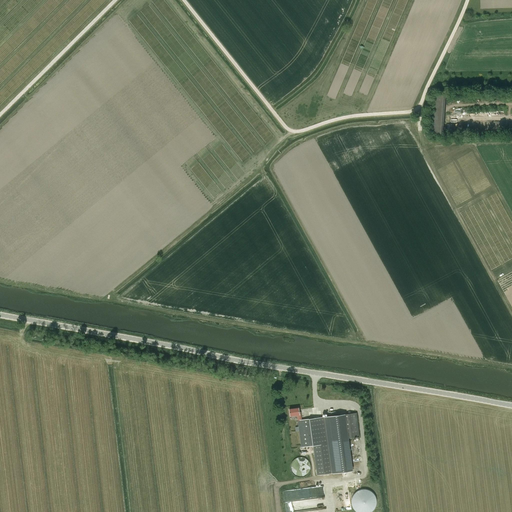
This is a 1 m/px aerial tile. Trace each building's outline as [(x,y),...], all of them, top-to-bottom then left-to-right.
[(442,134),(444,96),(433,96),(431,134),(442,134)] [(298,408),(289,409),(290,416),(297,415),(298,427),(301,447),(313,446),(317,475),(333,473),(325,416),(302,420),(301,412),(299,412),(298,408)] [(356,412),(345,414),(348,438),(359,436),(356,412)] [(345,414),(325,416),(333,473),(345,471),(341,439),(347,438),(348,438),(345,414)] [(308,476),(309,458),(294,458),(293,475),(308,476)] [(323,486),(284,490),(286,511),(291,511),(309,510),(309,507),(318,506),(317,498),(324,497),(323,486)] [(357,491),(356,491),(356,492),(355,492),(355,493),(354,493),(354,494),(353,494),(353,495),(352,496),(352,497),(352,498),(351,498),(351,499),(351,500),(351,501),(351,502),(351,503),(351,504),(351,505),(352,505),(352,506),(352,507),(352,508),(353,508),(353,509),(354,509),(354,510),(355,511),(356,511),(370,511),(371,511),(372,511),(373,510),(373,509),(374,509),(374,508),(375,508),(375,507),(375,506),(376,506),(376,505),(376,504),(376,503),(376,502),(376,501),(376,500),(376,499),(376,498),(375,497),(375,496),(375,495),(374,495),(374,494),(373,494),(373,493),(372,493),(372,492),(371,492),(371,491),(370,491),(369,490),(368,490),(367,490),(367,489),(366,489),(365,489),(364,489),(363,489),(362,489),(361,489),(360,489),(360,490),(359,490),(358,490),(358,491),(357,491)]
